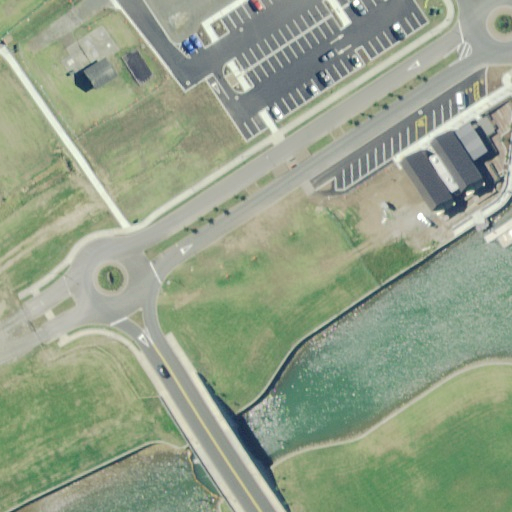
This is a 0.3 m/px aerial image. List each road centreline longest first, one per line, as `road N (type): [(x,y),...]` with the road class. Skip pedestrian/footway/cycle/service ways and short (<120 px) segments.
road 1 (residential): [(488,52),(142,275)]
road 2 (residential): [(124,249),(470,28)]
road 3 (residential): [(260,511),(150,343)]
